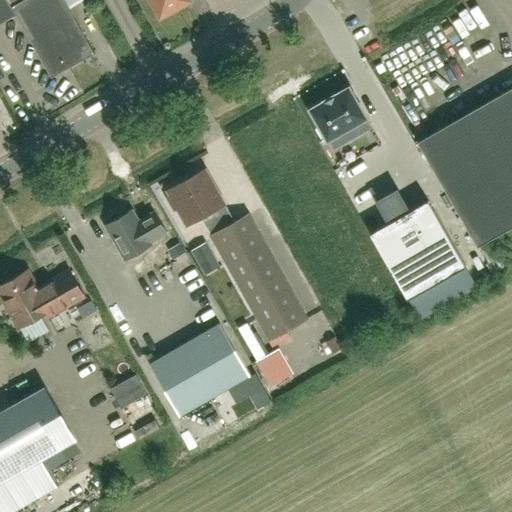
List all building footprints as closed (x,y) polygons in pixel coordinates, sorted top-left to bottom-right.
[(0,0),(0,22),(16,14),(51,77),(94,52),(64,0),(0,0)] [(151,0),(160,15),(187,0),(151,0)] [(348,85),(310,107),(326,136),(353,121),(359,132),(371,125),(348,85)] [(511,86),(417,140),(477,245),(511,225),(511,86)] [(205,168),(167,190),(170,195),(169,199),(173,206),(177,207),(186,224),(201,217),(268,339),(306,318),(249,213),(235,220),(205,168)] [(387,223),(370,233),(407,298),(465,265),(428,200),(409,211),(397,189),(375,202),(387,223)] [(132,210),(106,225),(125,259),(151,244),(150,242),(166,233),(154,212),(138,221),(132,210)] [(53,313),(38,287),(28,269),(0,284),(0,293),(19,326),(45,311),(48,316),(53,313)] [(69,269),(38,287),(53,313),(84,296),(69,269)] [(219,321),(148,363),(179,416),(251,375),(219,321)] [(328,358),(335,368),(353,355),(346,346),(328,358)] [(23,398),(0,410),(0,481),(75,439),(45,385),(27,395),(26,393),(21,396),(23,398)]
